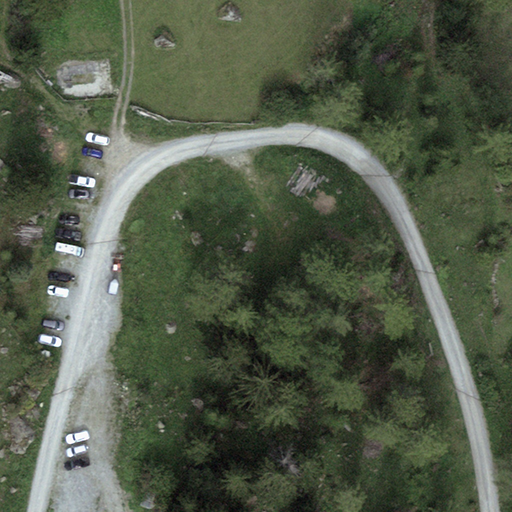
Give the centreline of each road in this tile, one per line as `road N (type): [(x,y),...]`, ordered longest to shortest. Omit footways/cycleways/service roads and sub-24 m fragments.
road 1 (unclassified): [(492,511),(465,381),(405,224),(380,181),(347,154),(266,135),(176,151),(147,164),(120,191),(37,511)]
road 2 (track): [(87,309),(100,440),(117,511)]
road 3 (track): [(120,191),(118,127),(131,78),(127,0)]
